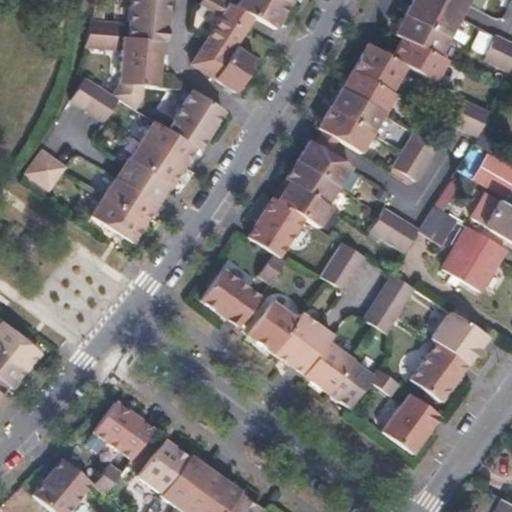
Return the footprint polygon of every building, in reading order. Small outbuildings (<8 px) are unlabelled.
[(167,0),(128,0),(126,31),(164,35),(167,0)] [(228,5),(218,0),(201,0),(199,5),(220,17),(222,18),(228,5)] [(287,3),(281,0),(236,0),(232,8),(251,18),(265,26),(269,18),(276,22),(287,3)] [(423,0),(413,0),(405,16),(447,38),(458,18),(436,7),(423,0)] [(465,4),(457,0),(439,0),(436,7),(458,18),(465,4)] [(232,8),(228,5),(222,18),(244,30),(251,18),(232,8)] [(447,38),(405,16),(395,36),(401,39),(437,58),(447,38)] [(222,18),(220,17),(204,43),(228,58),(233,51),(245,31),(244,30),(222,18)] [(276,22),(269,18),(265,26),(272,29),(276,22)] [(114,27),(88,24),(85,36),(113,39),(114,27)] [(164,35),(126,31),(125,40),(158,44),(163,44),(164,35)] [(113,39),(85,36),(82,50),(111,53),(113,39)] [(506,42),(493,36),(484,57),(482,61),(494,67),(506,42)] [(437,58),(401,39),(391,58),(406,67),(433,82),(444,61),(437,58)] [(125,40),(121,40),(120,51),(158,55),(158,44),(125,40)] [(511,63),(511,45),(506,42),(494,67),(507,74),(511,63)] [(204,43),(197,55),(220,70),(228,58),(204,43)] [(367,44),(352,70),(391,92),(406,67),(391,58),(376,49),(367,44)] [(158,55),(120,51),(118,85),(142,88),(155,90),(158,55)] [(228,58),(220,70),(213,81),(234,94),(253,63),(233,51),(228,58)] [(197,55),(190,67),(213,81),(220,70),(197,55)] [(352,70),(340,90),(382,114),(394,94),(391,92),(352,70)] [(96,85),(85,78),(70,101),(81,108),(96,85)] [(107,92),(96,85),(81,108),(92,115),(107,92)] [(118,85),(111,95),(118,99),(134,109),(141,98),(142,88),(118,85)] [(340,90),(328,109),(370,134),(382,114),(340,90)] [(111,95),(107,92),(92,115),(103,123),(106,118),(118,99),(111,95)] [(186,92),(186,93),(171,117),(202,137),(218,112),(186,92)] [(476,107),(464,100),(452,124),(464,130),(476,107)] [(488,114),(476,107),(464,130),(478,136),(488,114)] [(328,109),(317,129),(358,154),(370,134),(328,109)] [(171,117),(163,128),(195,148),(202,137),(171,117)] [(155,123),(143,141),(185,168),(197,150),(195,148),(163,128),(155,123)] [(413,133),(406,145),(430,159),(437,147),(413,133)] [(143,141),(129,161),(170,186),(172,188),(185,168),(143,141)] [(309,142),(297,161),(338,187),(350,167),(309,142)] [(402,153),(399,157),(422,170),(430,159),(406,145),(402,153)] [(51,161),(40,154),(26,174),(37,182),(51,161)] [(399,157),(392,169),(414,183),(422,170),(399,157)] [(127,159),(122,166),(166,193),(170,186),(129,161),(127,159)] [(509,168),(492,159),(481,177),(477,175),(475,180),(495,191),(509,168)] [(63,169),(51,161),(37,182),(48,190),(59,174),(63,169)] [(285,179),(288,181),(327,205),(338,187),(297,161),(285,179)] [(166,193),(122,166),(117,174),(114,179),(157,206),(162,199),(166,193)] [(114,179),(102,197),(145,224),(157,206),(114,179)] [(288,181),(276,200),(307,220),(316,226),(329,206),(327,205),(288,181)] [(102,197),(88,217),(131,245),(145,224),(102,197)] [(276,200),(274,199),(255,229),(288,249),(307,220),(276,200)] [(511,211),(496,202),(482,226),(511,242),(511,211)] [(436,209),(434,208),(420,231),(418,234),(431,242),(448,216),(436,209)] [(385,209),(381,214),(371,231),(381,238),(396,216),(385,209)] [(407,223),(396,216),(381,238),(393,245),(407,223)] [(420,231),(407,223),(393,245),(406,253),(418,234),(420,231)] [(505,250),(468,228),(443,269),(481,291),(505,250)] [(255,229),(248,239),(273,255),(281,260),(288,249),(255,229)] [(343,243),(335,255),(357,269),(365,257),(343,243)] [(281,260),(273,255),(259,276),(270,284),(285,263),(281,260)] [(357,269),(335,255),(328,266),(350,280),(357,269)] [(320,278),(324,281),(342,292),(350,280),(328,266),(320,278)] [(250,290),(225,272),(203,300),(228,320),(250,290)] [(393,275),(385,286),(408,301),(415,289),(393,275)] [(385,286),(377,298),(400,313),(408,301),(385,286)] [(260,298),(250,290),(228,320),(238,327),(260,298)] [(377,298),(370,309),(393,324),(397,318),(400,313),(377,298)] [(296,320),(273,303),(249,334),(273,353),(297,321),(296,320)] [(370,309),(363,320),(377,330),(385,335),(393,324),(370,309)] [(486,334),(449,310),(430,338),(435,343),(465,364),(486,334)] [(296,320),(297,321),(273,353),(291,366),(320,327),(301,313),(296,320)] [(3,324),(0,327),(0,351),(23,371),(39,352),(3,324)] [(325,331),(320,327),(291,366),(296,370),(304,376),(328,343),(333,337),(325,331)] [(353,361),(328,343),(304,376),(328,394),(352,363),(353,361)] [(435,343),(427,353),(457,375),(465,364),(435,343)] [(0,351),(0,380),(7,386),(9,388),(23,371),(0,351)] [(457,375),(427,353),(408,378),(438,400),(457,375)] [(372,377),(352,363),(328,394),(348,409),(369,381),(372,377)] [(372,377),(369,381),(389,396),(396,386),(376,371),(372,377)] [(406,395),(399,404),(429,426),(436,416),(406,395)] [(139,423),(113,404),(90,434),(116,454),(139,423)] [(399,404),(380,429),(409,452),(429,426),(399,404)] [(151,432),(139,423),(116,454),(128,463),(151,432)] [(184,460),(161,443),(133,480),(157,497),(159,499),(160,497),(185,461),(184,460)] [(189,457),(185,461),(160,497),(177,510),(192,490),(206,470),(189,457)] [(63,460),(55,470),(83,492),(90,483),(63,460)] [(119,474),(107,465),(92,485),(104,495),(119,474)] [(67,511),(83,492),(55,470),(33,497),(51,511),(67,511)] [(215,476),(206,470),(192,490),(199,497),(205,499),(219,480),(215,476)] [(219,480),(205,499),(195,511),(222,511),(236,495),(237,493),(219,480)] [(199,497),(192,490),(177,510),(180,511),(195,511),(205,499),(199,497)] [(258,511),(236,495),(222,511),(258,511)]
